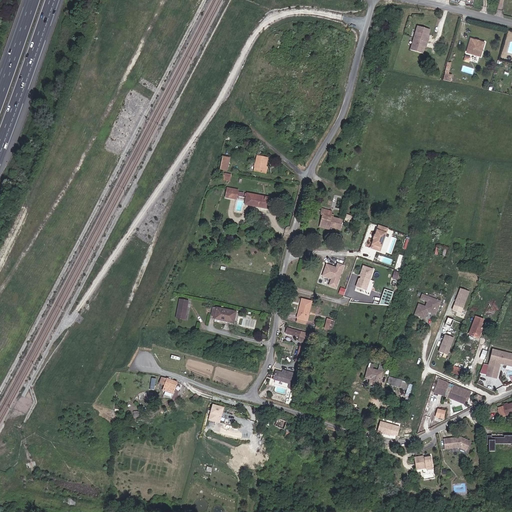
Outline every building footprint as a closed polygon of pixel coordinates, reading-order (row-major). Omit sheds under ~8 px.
[(427,45),(430,36),(429,36),(431,29),(419,25),(412,49),(425,53),(427,45)] [(477,40),(478,39),(472,38),(468,52),(482,56),(486,42),(481,40),(481,41),(477,40)] [(444,78),(451,81),(453,74),(446,72),(444,78)] [(263,172),(264,165),(266,156),(257,154),(253,170),(263,172)] [(222,157),(220,169),(227,171),(229,158),(222,157)] [(235,194),(237,194),(238,189),(227,187),(225,195),(230,196),(231,194),(234,195),(235,194)] [(270,198),(247,193),(245,204),(268,208),(270,198)] [(321,224),(330,227),(341,229),(343,221),(334,218),(334,216),(331,215),(332,211),(321,208),(320,214),(323,215),(321,224)] [(353,225),(356,216),(347,214),(344,222),(353,225)] [(380,251),(387,227),(377,224),(369,248),(380,251)] [(336,266),(326,263),(322,276),(330,278),(328,285),(337,288),(344,264),(337,262),(336,266)] [(459,287),(453,309),(463,312),(469,290),(459,287)] [(380,303),(390,305),(393,291),(383,289),(380,303)] [(425,317),(427,312),(427,311),(429,311),(435,313),(440,300),(422,293),(420,298),(427,300),(425,306),(418,303),(414,313),(425,317)] [(301,298),(296,323),(305,326),(311,300),(301,298)] [(186,302),(177,300),(174,317),(182,319),(186,302)] [(231,323),(233,312),(211,307),(209,316),(212,316),(212,318),(231,323)] [(475,334),(474,336),(478,338),(483,324),(482,323),(483,320),(474,316),(469,331),(475,334)] [(332,331),(335,320),(329,318),(326,329),(332,331)] [(301,341),(305,342),(307,334),(285,327),(283,332),(297,337),(296,340),(301,342),(301,341)] [(449,355),(455,337),(445,333),(439,351),(449,355)] [(303,347),(298,346),(293,362),(299,364),(303,347)] [(511,365),(511,356),(492,351),(485,377),(495,379),(498,367),(495,366),(496,364),(498,364),(498,363),(502,364),(502,363),(511,365)] [(380,370),(365,367),(362,376),(367,378),(366,383),(376,386),(380,370)] [(285,388),(291,390),(295,377),(283,373),(277,371),(273,370),(270,379),(286,384),(285,388)] [(457,377),(449,374),(447,380),(455,383),(457,377)] [(166,379),(165,378),(161,375),(159,377),(157,381),(161,384),(162,385),(166,379)] [(399,382),(387,376),(384,382),(389,383),(388,385),(396,389),(399,382)] [(162,385),(172,390),(175,384),(166,379),(162,385)] [(172,390),(162,385),(161,384),(159,389),(162,390),(169,395),(171,392),(172,390)] [(416,400),(423,402),(428,387),(421,384),(416,400)] [(428,387),(423,402),(451,411),(453,403),(458,404),(459,398),(436,391),(433,388),(428,387)] [(213,403),(207,419),(218,423),(224,407),(213,403)] [(511,406),(509,407),(508,405),(498,407),(499,410),(497,411),(498,417),(511,413),(511,406)] [(435,417),(444,418),(446,410),(437,408),(435,417)] [(427,418),(427,416),(423,415),(421,422),(429,425),(431,420),(427,418)] [(380,420),(376,432),(397,438),(400,425),(380,420)] [(273,435),(282,437),(284,428),(275,426),(273,435)] [(511,444),(511,435),(487,435),(487,451),(495,451),(495,444),(511,444)] [(459,437),(442,441),(444,451),(458,448),(465,450),(468,441),(459,437)] [(422,460),(421,457),(413,458),(414,470),(425,469),(425,471),(431,470),(429,460),(422,460)]
